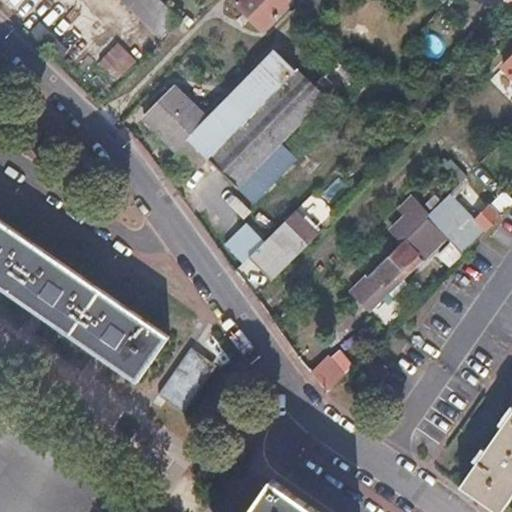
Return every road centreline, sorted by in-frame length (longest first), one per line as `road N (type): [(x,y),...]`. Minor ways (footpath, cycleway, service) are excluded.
road 1 (residential): [(0,35),(133,159),(176,232)]
road 2 (residential): [(176,232),(299,404)]
road 3 (residential): [(0,149),(140,244),(176,232)]
